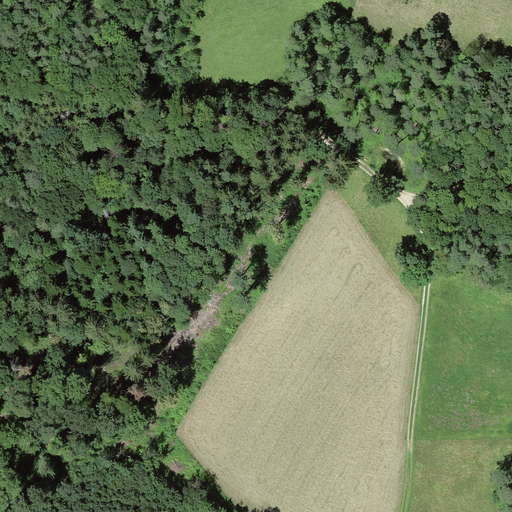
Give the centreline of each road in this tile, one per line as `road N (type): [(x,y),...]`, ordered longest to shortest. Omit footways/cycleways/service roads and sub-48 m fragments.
road 1 (track): [(0,87),(68,104),(266,108),(415,201)]
road 2 (track): [(415,201),(428,260),(404,511)]
